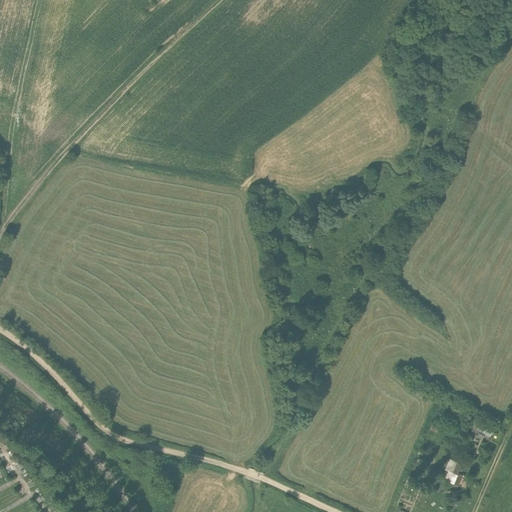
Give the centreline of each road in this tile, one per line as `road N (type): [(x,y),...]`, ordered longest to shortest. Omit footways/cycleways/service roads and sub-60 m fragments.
road 1 (track): [(511,38),(488,64),(435,167),(376,245),(368,279),(321,362),(310,409),(268,481)]
road 2 (track): [(0,328),(108,432),(230,468)]
